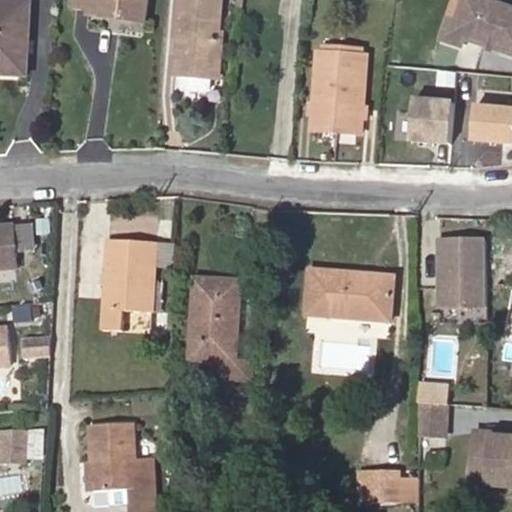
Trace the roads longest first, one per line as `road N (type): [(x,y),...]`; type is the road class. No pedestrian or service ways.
road 1 (residential): [(0,182),(165,176),(511,197)]
road 2 (unknown): [(59,400),(67,177)]
